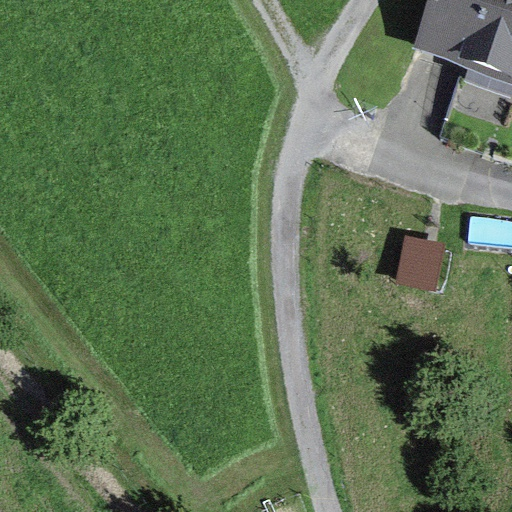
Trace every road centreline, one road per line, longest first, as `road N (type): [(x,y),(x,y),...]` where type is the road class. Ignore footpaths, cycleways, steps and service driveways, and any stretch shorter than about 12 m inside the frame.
road 1 (track): [(328,511),(297,378),(294,202),(363,0)]
road 2 (track): [(0,335),(144,511)]
road 3 (track): [(325,97),(379,156),(511,191)]
